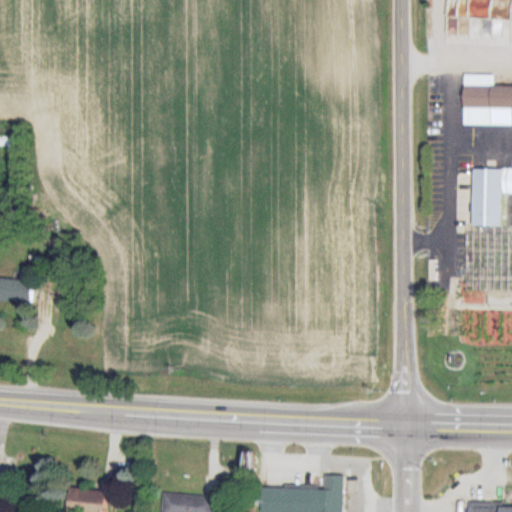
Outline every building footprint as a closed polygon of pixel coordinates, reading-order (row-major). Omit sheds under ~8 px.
[(466,124),(511,125),(511,85),(496,85),(497,74),(467,74),(466,124)] [(511,169),(475,169),(475,226),(505,227),(506,194),(511,194),(511,169)] [(0,299),(0,301),(25,304),(28,280),(3,277),(0,299)] [(345,511),(346,476),(327,475),(327,488),(265,487),(264,511),(345,511)] [(108,511),(108,490),(71,490),(71,511),(108,511)] [(164,511),(215,511),(217,497),(165,494),(164,511)] [(469,511),(511,511),(511,508),(511,509),(511,503),(470,502),(469,511)]
